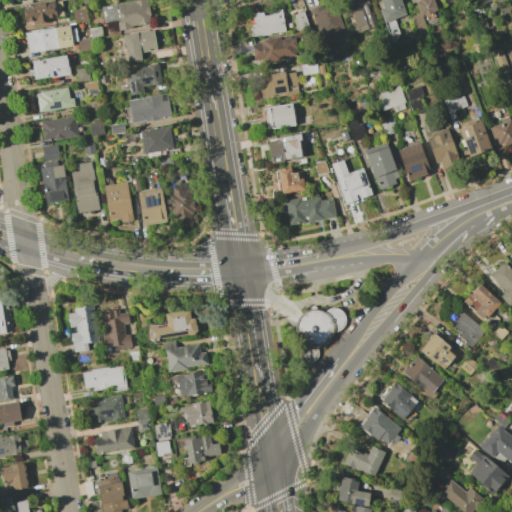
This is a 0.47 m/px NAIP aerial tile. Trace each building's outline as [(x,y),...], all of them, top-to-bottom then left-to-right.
[(52,17),(53,21),(33,25),(33,21),(24,22),(22,6),(54,0),(54,2),(61,1),(64,16),(52,17)] [(131,26),(131,29),(119,31),(117,20),(104,22),(101,6),(140,0),(147,0),(151,23),(131,26)] [(352,0),(366,0),(375,26),(357,32),(351,15),(344,18),(340,8),(348,5),(346,2),(352,0)] [(399,0),(405,14),(393,18),(401,39),(391,42),(379,9),(383,8),(380,0),(399,0)] [(431,0),(435,10),(421,15),(427,34),(417,38),(410,17),(418,14),(414,1),(410,3),(408,0),(431,0)] [(308,9),(321,4),(323,11),(335,6),(344,32),(320,40),(308,9)] [(73,10),(86,8),(88,20),(75,23),(73,10)] [(253,23),(252,13),(261,12),(261,15),(270,14),(269,11),(280,9),(283,31),(250,36),(248,24),(253,23)] [(302,11),(308,27),(296,32),(293,14),(302,11)] [(92,49),(79,51),(77,41),(72,42),(73,46),(28,53),(25,32),(69,25),(70,29),(75,28),(77,39),(90,37),(92,49)] [(101,26),(103,37),(91,39),(89,28),(101,26)] [(123,35),(153,30),(156,50),(140,52),(142,60),(127,63),(123,35)] [(293,38),(295,53),(278,56),(279,61),(263,63),(263,58),(253,60),(250,44),(259,43),(258,40),(279,37),(279,40),(293,38)] [(500,50),(507,68),(498,72),(491,53),(500,50)] [(51,78),(51,77),(34,80),(31,61),(66,55),(67,63),(68,63),(70,75),(51,78)] [(315,62),(317,73),(301,75),(299,65),(315,62)] [(130,96),(126,70),(158,64),(161,83),(142,86),(143,93),(130,96)] [(75,69),(88,67),(90,80),(78,82),(75,69)] [(262,82),(261,76),(269,75),(269,73),(283,71),(283,73),(294,72),(297,93),(265,98),(264,97),(260,97),(258,82),(262,82)] [(398,85),(404,102),(402,103),(404,108),(390,113),(388,108),(381,111),(375,94),(398,85)] [(419,85),(422,96),(419,97),(423,109),(411,113),(407,101),(408,100),(405,91),(419,85)] [(40,92),(67,87),(69,99),(73,98),(74,106),(39,112),(38,104),(36,96),(41,95),(40,92)] [(443,100),(462,93),(466,105),(452,110),(455,117),(450,119),(443,100)] [(145,121),(132,123),(128,100),(167,94),(171,117),(159,119),(159,120),(146,122),(145,121)] [(86,102),(99,100),(101,110),(87,112),(86,102)] [(290,103),(294,124),(266,129),(262,108),(290,103)] [(52,139),(44,140),(41,122),(75,116),(78,134),(78,136),(53,140),(52,139)] [(391,116),(396,130),(385,135),(379,121),(391,116)] [(499,124),(497,119),(507,116),(511,129),(511,142),(502,146),(500,142),(497,144),(495,138),(491,139),(487,128),(499,124)] [(355,117),(357,124),(361,123),(366,137),(353,141),(346,120),(355,117)] [(93,122),(93,119),(102,118),(104,134),(91,136),(89,123),(93,122)] [(480,120),(490,148),(467,157),(457,129),(480,120)] [(112,135),(110,125),(123,123),(125,132),(112,135)] [(143,154),(139,132),(169,127),(173,149),(143,154)] [(446,127),(456,156),(455,156),(457,163),(441,169),(439,162),(434,163),(425,137),(431,135),(430,132),(446,127)] [(346,131),(348,139),(341,141),(338,133),(346,131)] [(299,133),(300,140),(297,140),(300,157),(282,160),(281,153),(270,155),(267,139),(299,133)] [(85,155),(83,140),(93,138),(96,153),(85,155)] [(385,142),(398,177),(393,178),(395,183),(378,189),(369,165),(366,166),(364,159),(366,158),(363,150),(385,142)] [(418,142),(429,172),(407,180),(396,150),(418,142)] [(57,144),(59,158),(44,161),(42,147),(57,144)] [(173,165),(160,167),(159,159),(172,157),(173,165)] [(342,160),(346,173),(362,167),(371,194),(343,204),(329,164),(342,160)] [(45,168),(44,163),(57,161),(58,166),(62,165),(68,200),(46,204),(40,169),(45,168)] [(323,161),(327,172),(316,174),(313,163),(323,161)] [(92,169),(93,169),(99,209),(77,213),(70,173),(79,171),(78,164),(91,162),(92,169)] [(289,168),(290,173),(295,172),(296,179),(301,178),(303,190),(280,193),(276,170),(289,168)] [(131,178),(138,177),(140,190),(133,191),(131,178)] [(133,221),(121,223),(121,219),(109,221),(103,186),(127,182),(133,221)] [(192,201),(193,201),(195,210),(193,211),(194,212),(192,214),(191,215),(192,224),(177,227),(175,218),(172,218),(169,200),(172,200),(171,196),(173,195),(172,187),(180,185),(179,183),(189,182),(192,201)] [(161,187),(166,221),(143,225),(137,191),(161,187)] [(300,197),(300,200),(318,197),(319,200),(332,198),(335,217),(307,221),(306,216),(303,217),(304,222),(288,225),(284,200),(300,197)] [(503,262),(511,272),(511,302),(507,306),(499,296),(504,292),(489,274),(503,262)] [(469,293),(470,294),(479,284),(499,303),(486,317),(484,315),(481,319),(461,301),(469,293)] [(0,299),(5,299),(10,332),(0,333),(0,299)] [(73,312),(73,308),(91,305),(96,341),(90,341),(91,349),(73,351),(72,341),(70,341),(69,333),(75,332),(74,327),(68,327),(66,313),(73,312)] [(105,336),(101,312),(117,308),(118,313),(126,312),(128,323),(122,324),(124,335),(128,334),(131,346),(122,348),(123,349),(113,350),(112,346),(102,347),(100,337),(105,336)] [(300,354),(301,351),(302,348),(305,346),(306,345),(302,342),(298,336),(297,329),(297,323),(301,317),(305,312),(312,310),(319,310),(325,312),(328,310),(332,308),(336,308),(341,309),(344,312),(346,316),(347,320),(347,324),(345,328),(341,331),(337,333),(334,333),(334,334),(331,340),(326,345),(320,347),(317,347),(319,351),(320,354),(319,357),(318,360),(315,362),(312,363),(309,364),(306,363),(303,361),(301,358),(300,354)] [(155,326),(155,327),(164,326),(163,313),(187,309),(188,318),(193,317),(196,334),(186,335),(186,334),(156,338),(157,341),(149,342),(149,340),(148,340),(146,327),(155,326)] [(451,312),(453,314),(457,309),(483,330),(468,348),(462,343),(464,341),(456,335),(458,332),(453,329),(453,330),(451,329),(452,327),(444,321),(451,312)] [(507,332),(499,340),(490,332),(497,324),(507,332)] [(432,333),(448,347),(446,350),(453,356),(442,369),(418,350),(432,333)] [(173,340),(174,347),(197,343),(199,353),(204,352),(206,363),(185,367),(185,369),(168,372),(164,351),(163,351),(161,342),(173,340)] [(0,348),(3,348),(3,351),(7,350),(9,360),(5,360),(7,369),(0,370),(0,348)] [(137,350),(138,360),(128,362),(126,351),(137,350)] [(408,361),(409,362),(414,356),(441,379),(438,382),(440,384),(438,386),(437,385),(431,392),(425,387),(422,390),(400,371),(408,361)] [(458,366),(466,356),(477,364),(468,374),(458,366)] [(489,357),(497,364),(489,373),(481,366),(489,357)] [(89,372),(89,370),(107,367),(107,368),(119,366),(120,372),(122,371),(124,383),(108,386),(109,388),(91,391),(90,386),(83,387),(81,373),(89,372)] [(201,370),(203,380),(207,380),(210,391),(204,392),(204,393),(202,394),(202,393),(179,397),(176,383),(172,383),(170,376),(201,370)] [(0,377),(10,375),(12,386),(9,386),(11,399),(0,401),(0,377)] [(379,401),(383,397),(381,395),(393,381),(407,392),(404,395),(408,398),(410,396),(416,401),(405,413),(409,416),(405,422),(379,401)] [(163,394),(164,405),(153,407),(151,396),(163,394)] [(119,395),(123,419),(102,422),(102,421),(92,422),(88,400),(119,395)] [(190,408),(190,403),(197,402),(197,401),(199,401),(206,400),(208,410),(209,409),(210,413),(214,413),(215,420),(187,425),(186,422),(184,422),(182,409),(190,408)] [(0,405),(16,402),(20,420),(0,423),(0,405)] [(373,407),(399,428),(386,444),(378,437),(376,440),(358,426),(373,407)] [(147,408),(148,418),(135,420),(134,410),(147,408)] [(498,413),(507,421),(502,427),(492,419),(498,413)] [(149,419),(151,430),(137,432),(135,421),(149,419)] [(168,423),(170,436),(154,438),(152,425),(168,423)] [(496,424),(511,437),(511,465),(495,450),(490,456),(478,446),(496,424)] [(100,438),(99,431),(129,426),(133,447),(101,453),(94,454),(92,440),(100,438)] [(0,436),(17,434),(19,453),(0,456),(0,436)] [(183,446),(183,444),(182,441),(182,440),(208,435),(209,444),(216,442),(218,454),(203,457),(204,460),(188,463),(188,466),(183,467),(181,458),(186,457),(184,449),(181,449),(181,447),(183,446)] [(167,441),(169,452),(156,454),(154,443),(167,441)] [(341,463),(349,446),(366,454),(370,446),(383,452),(372,476),(341,463)] [(474,448),(506,475),(490,494),(479,485),(480,483),(467,472),(475,463),(467,456),(474,448)] [(408,449),(418,456),(412,467),(401,460),(408,449)] [(128,451),(130,462),(120,464),(118,453),(128,451)] [(0,466),(21,463),(21,466),(23,465),(24,470),(22,470),(23,473),(25,473),(25,475),(23,475),(24,479),(25,479),(26,484),(25,485),(25,488),(13,490),(12,487),(11,487),(10,481),(2,482),(0,466)] [(155,466),(160,493),(130,498),(125,471),(155,466)] [(340,479),(342,479),(343,477),(355,479),(355,481),(357,482),(355,490),(368,492),(366,506),(336,501),(340,479)] [(98,483),(98,481),(118,478),(119,482),(120,482),(122,495),(120,495),(121,500),(125,499),(127,508),(120,509),(120,511),(101,511),(96,483),(98,483)] [(449,479),(465,492),(468,488),(483,500),(474,511),(472,509),(469,511),(462,511),(438,492),(449,479)] [(391,487),(403,491),(398,505),(386,500),(391,487)] [(24,493),(27,511),(16,511),(15,502),(13,503),(12,495),(24,493)] [(0,511),(0,500),(10,499),(12,511),(0,511)]
